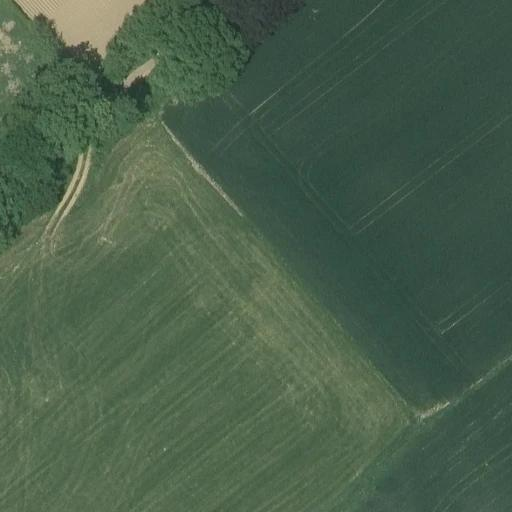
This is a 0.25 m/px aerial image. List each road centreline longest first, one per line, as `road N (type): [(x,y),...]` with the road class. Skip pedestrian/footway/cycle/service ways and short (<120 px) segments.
road 1 (track): [(235,0),(0,176)]
road 2 (track): [(96,106),(81,145),(0,212)]
